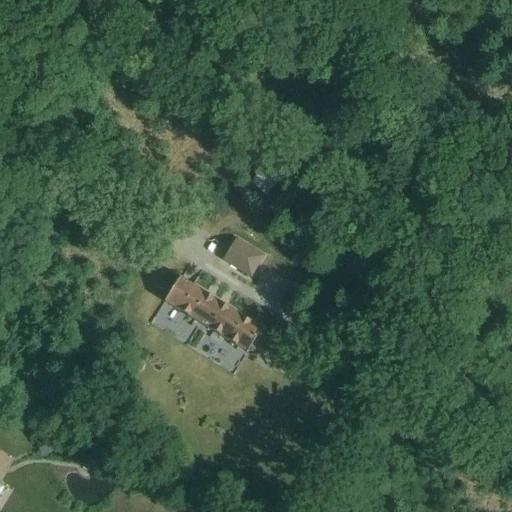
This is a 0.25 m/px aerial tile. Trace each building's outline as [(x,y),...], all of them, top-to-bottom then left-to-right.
[(264,165),(249,184),(265,196),(280,178),(264,165)] [(287,184),(271,208),(285,216),(300,192),(287,184)] [(229,249),(221,262),(251,280),(264,258),(234,240),(229,249)] [(245,354),(253,343),(262,329),(225,307),(222,305),(204,294),(193,287),(183,281),(180,279),(164,304),(206,330),(245,354)] [(13,401),(33,416),(47,396),(28,382),(13,401)] [(43,458),(46,457),(59,450),(51,434),(35,443),(41,454),(43,458)] [(0,496),(4,489),(0,486),(0,479),(12,461),(0,454),(0,496)]
